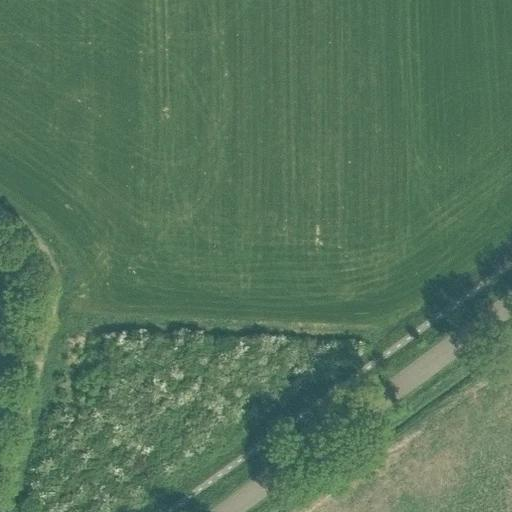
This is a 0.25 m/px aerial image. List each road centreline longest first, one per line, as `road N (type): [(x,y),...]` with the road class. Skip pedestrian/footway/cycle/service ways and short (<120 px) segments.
road 1 (tertiary): [(225,511),(511,302)]
road 2 (track): [(0,504),(58,275),(0,215)]
